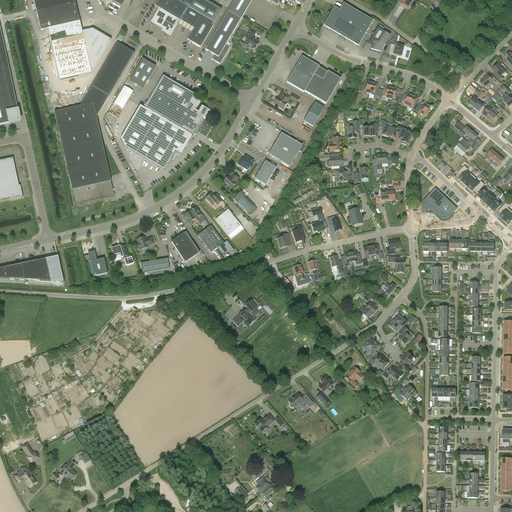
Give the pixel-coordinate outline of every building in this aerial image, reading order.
[(33,0),(41,31),(79,22),(74,0),(33,0)] [(159,9),(159,10),(151,22),(163,29),(162,31),(170,35),(177,23),(180,25),(188,11),(170,0),(158,0),(155,6),(159,9)] [(213,26),(212,25),(221,10),(203,0),(170,0),(188,11),(180,25),(192,32),(187,40),(200,48),(213,26)] [(234,0),(227,12),(205,50),(214,55),(211,59),(220,64),(230,47),(226,45),(252,0),(234,0)] [(413,0),(401,0),(399,3),(407,9),(413,0)] [(373,21),(355,11),(343,4),(339,11),(334,8),(323,26),(358,47),(373,21)] [(380,53),(390,36),(383,32),(384,28),(379,25),(368,44),(373,46),(371,50),(380,53)] [(92,29),(81,32),(91,74),(111,40),(92,29)] [(259,42),(252,39),(255,33),(250,30),(245,38),(247,39),(244,44),(254,50),(259,42)] [(117,44),(88,93),(105,104),(134,54),(117,44)] [(391,45),(388,55),(397,57),(397,56),(401,57),(404,47),(396,45),(396,46),(391,45)] [(511,55),(510,53),(508,55),(507,53),(503,56),(504,58),(507,61),(504,63),(511,71),(511,70),(511,55)] [(11,111),(0,56),(0,125),(9,123),(20,121),(18,110),(11,111)] [(302,57),(286,83),(303,93),(304,92),(318,68),(319,67),(302,57)] [(130,81),(142,88),(155,67),(142,59),(130,81)] [(504,78),(502,76),(506,72),(499,64),(493,69),(495,72),(493,75),(500,82),(504,78)] [(327,73),(318,68),(304,92),(325,105),(340,79),(327,72),(327,73)] [(496,80),(492,76),(490,78),(487,75),(485,77),(485,78),(480,82),(485,88),(490,83),(491,84),(496,80)] [(140,106),(120,140),(125,148),(164,171),(175,152),(181,156),(203,118),(207,120),(211,112),(202,107),(203,105),(200,103),(193,98),(194,95),(163,77),(144,108),(140,106)] [(369,94),(372,83),(366,82),(364,91),(367,92),(366,94),(369,94)] [(377,84),(372,83),(369,94),(371,95),(372,93),(375,94),(377,84)] [(124,86),(114,104),(124,109),(133,91),(124,86)] [(472,95),(476,91),(471,86),(467,91),(472,95)] [(389,99),(391,88),(386,87),(383,96),(386,97),(386,99),(389,99)] [(391,88),(389,99),(391,100),(392,98),(395,99),(396,100),(395,101),(398,102),(400,96),(398,95),(396,94),(397,89),(391,88)] [(469,104),(474,108),(483,97),(487,92),(485,90),(483,90),(481,92),(477,97),(478,98),(477,100),(474,98),(469,104)] [(105,104),(88,93),(80,107),(54,112),(72,190),(73,190),(77,204),(108,197),(105,183),(111,182),(96,118),(105,104)] [(404,105),(407,106),(412,96),(407,93),(406,95),(404,94),(403,97),(401,104),(401,103),(405,104),(404,105)] [(501,99),(504,102),(508,108),(511,104),(511,100),(505,93),(502,95),(504,97),(501,99)] [(283,110),(287,104),(286,103),(289,98),(283,94),(280,100),(277,98),(274,104),(283,110)] [(299,99),(292,95),(289,100),(296,104),(299,99)] [(412,96),(407,106),(409,108),(410,106),(413,108),(417,99),(412,96)] [(485,99),(483,97),(474,108),(479,112),(484,106),(481,104),(485,99)] [(431,107),(430,107),(426,104),(419,112),(421,113),(421,114),(422,116),(423,115),(425,116),(431,110),(432,110),(432,109),(433,109),(433,108),(432,108),(432,107),(431,107)] [(313,127),(322,111),(313,105),(304,122),(313,127)] [(494,107),(490,111),(487,109),(482,115),(487,119),(496,108),(494,107)] [(497,110),(496,108),(487,119),(492,123),(497,117),(494,114),(497,110)] [(207,138),(214,124),(205,120),(199,134),(207,138)] [(381,131),(383,132),(381,135),(388,137),(391,129),(387,127),(388,124),(386,124),(386,123),(380,121),(379,123),(381,124),(380,128),(381,128),(381,131)] [(352,122),(352,128),(348,128),(348,139),(356,138),(355,128),(359,127),(358,122),(352,122)] [(466,134),(469,136),(472,132),(467,127),(465,129),(458,123),(454,127),(464,136),(466,134)] [(371,125),(371,127),(368,128),(369,137),(375,137),(374,131),(378,131),(378,124),(371,125)] [(391,128),(391,129),(388,137),(395,139),(397,134),(400,135),(402,128),(397,126),(396,130),(391,128)] [(402,128),(400,135),(399,137),(402,138),(401,142),(408,145),(412,134),(407,132),(408,130),(402,128)] [(460,142),(456,146),(457,147),(454,150),(462,157),(470,148),(473,151),(481,143),(476,139),(478,137),(472,132),(469,136),(471,138),(467,142),(462,138),(459,141),(460,142)] [(289,167),(302,146),(281,134),(268,155),(289,167)] [(333,139),(333,144),(329,145),(329,153),(334,152),(341,151),(340,138),(333,139)] [(496,152),(495,153),(492,150),(488,155),(488,156),(486,158),(489,161),(491,158),(494,160),(498,155),(497,155),(497,154),(496,152)] [(375,156),(375,165),(375,167),(373,167),(373,174),(377,174),(377,171),(382,170),(381,164),(380,155),(375,156)] [(390,161),(387,162),(387,155),(380,155),(381,164),(388,164),(388,167),(391,167),(390,161)] [(498,155),(494,160),(496,163),(494,165),(497,168),(499,165),(499,166),(504,161),(501,158),(501,157),(499,155),(499,156),(498,155)] [(238,165),(244,168),(247,170),(248,169),(249,169),(249,168),(250,169),(252,166),(251,165),(253,162),(245,156),(243,159),(241,159),(238,165)] [(330,158),(330,162),(329,162),(328,162),(327,163),(326,164),(326,165),(327,166),(328,167),(329,167),(342,166),(342,157),(330,158)] [(19,187),(13,159),(0,161),(0,201),(11,199),(11,200),(22,198),(20,186),(19,187)] [(476,165),(471,161),(468,165),(473,169),(474,168),(477,170),(478,169),(475,166),(476,165)] [(265,162),(261,168),(255,179),(265,186),(276,168),(265,162)] [(503,179),(508,183),(509,181),(510,182),(511,179),(511,167),(510,171),(509,170),(506,174),(507,174),(503,179)] [(360,175),(356,176),(357,183),(361,183),(361,180),(368,179),(368,168),(360,169),(360,175)] [(458,181),(462,185),(469,177),(465,173),(467,171),(463,168),(456,175),(460,178),(458,181)] [(334,170),(335,181),(338,181),(338,182),(347,182),(346,172),(344,172),(344,170),(334,170)] [(228,176),(223,182),(225,184),(227,186),(228,186),(230,189),(235,184),(235,183),(238,179),(234,175),(230,178),(228,176)] [(462,185),(467,189),(474,181),(469,177),(462,185)] [(496,189),(502,180),(499,178),(493,186),(496,189)] [(477,194),(484,186),(480,183),(478,185),(474,181),(467,189),(471,193),(473,191),(477,194)] [(393,185),(393,187),(391,187),(391,188),(388,188),(388,190),(388,192),(389,193),(389,201),(394,200),(393,190),(400,190),(399,184),(393,185)] [(364,194),(360,185),(353,188),(358,197),(364,194)] [(274,199),(276,200),(282,189),(280,188),(274,199)] [(388,192),(388,190),(380,191),(380,193),(381,201),(389,201),(389,193),(388,192)] [(455,210),(455,208),(454,207),(454,206),(438,191),(437,192),(436,191),(434,191),(431,194),(430,193),(430,194),(423,202),(423,210),(428,209),(431,207),(437,213),(436,214),(442,219),(447,219),(452,214),(453,214),(452,213),(455,210)] [(481,202),(487,195),(483,192),(477,198),(481,202)] [(257,210),(255,207),(240,193),(233,200),(248,214),(249,213),(251,215),(257,210)] [(217,206),(222,201),(218,197),(215,199),(211,194),(205,199),(212,206),(215,203),(217,206)] [(484,205),(490,198),(487,195),(481,202),(484,205)] [(487,208),(494,201),(490,198),(484,205),(487,208)] [(491,211),(497,204),(494,201),(487,208),(491,211)] [(494,214),(500,207),(497,204),(491,211),(494,214)] [(503,222),(510,214),(506,211),(508,209),(504,205),(497,213),(501,216),(499,218),(503,222)] [(348,212),(350,218),(346,219),(348,225),(352,224),(352,227),(362,224),(358,209),(356,210),(355,206),(347,208),(348,212)] [(195,208),(190,212),(195,219),(198,216),(201,220),(204,218),(201,214),(200,215),(195,208)] [(310,218),(322,214),(320,209),(317,210),(317,208),(310,209),(311,211),(308,212),(310,218)] [(241,226),(228,210),(215,220),(228,236),(241,226)] [(195,219),(190,212),(184,216),(189,223),(188,224),(190,227),(193,225),(191,222),(195,219)] [(511,226),(511,215),(510,214),(503,222),(507,226),(509,224),(511,226)] [(317,218),(319,223),(312,225),(314,233),(320,231),(321,232),(324,231),(322,224),(325,223),(323,217),(317,218)] [(335,232),(342,230),(339,219),(335,221),(334,217),(327,219),(329,226),(333,225),(335,232)] [(286,227),(283,222),(282,223),(281,221),(277,223),(278,225),(277,226),(280,231),(286,227)] [(210,227),(204,231),(217,249),(222,255),(234,251),(227,242),(223,244),(210,227)] [(296,243),(302,241),(301,237),(304,236),(301,227),(296,229),(297,231),(292,232),(296,243)] [(217,249),(204,231),(198,236),(203,243),(202,244),(204,248),(205,247),(211,254),(217,249)] [(185,263),(199,254),(185,233),(171,242),(185,263)] [(280,249),(287,247),(286,243),(289,242),(287,235),(281,236),(281,238),(277,239),(280,249)] [(138,244),(135,245),(137,249),(140,248),(141,250),(148,248),(147,247),(153,244),(151,238),(145,240),(144,237),(140,239),(140,238),(138,239),(137,240),(136,240),(138,244)] [(394,254),(393,250),(400,248),(398,240),(388,243),(390,249),(386,249),(387,255),(394,254)] [(129,255),(128,256),(125,245),(120,247),(120,246),(111,249),(113,256),(120,254),(121,258),(123,257),(123,258),(126,266),(133,264),(131,257),(130,258),(129,255)] [(377,245),(370,247),(372,256),(378,255),(380,260),(384,259),(382,252),(379,253),(377,245)] [(372,256),(370,247),(363,248),(365,257),(366,260),(369,260),(368,257),(372,256)] [(218,256),(217,257),(219,260),(220,259),(222,261),(224,260),(217,250),(215,252),(218,256)] [(104,259),(97,261),(95,252),(88,253),(90,262),(93,277),(107,274),(104,259)] [(353,252),(350,253),(352,263),(355,262),(356,265),(362,264),(360,258),(357,259),(356,252),(353,253),(353,252)] [(344,255),(346,261),(342,262),(343,268),(349,267),(348,263),(352,263),(350,253),(347,253),(348,254),(344,255)] [(332,268),(339,266),(337,256),(330,258),(332,268)] [(395,258),(391,258),(388,258),(388,263),(395,263),(395,268),(396,268),(396,274),(404,274),(404,268),(405,268),(405,261),(395,261),(395,258)] [(21,265),(24,280),(24,281),(25,281),(24,280),(40,281),(40,282),(40,281),(50,282),(50,283),(45,259),(45,260),(43,260),(38,261),(36,262),(36,261),(35,261),(35,262),(21,265),(21,264),(21,265)] [(147,276),(146,274),(169,270),(167,259),(140,264),(142,274),(143,274),(143,276),(147,276)] [(317,261),(315,262),(308,264),(311,272),(312,272),(313,275),(320,273),(319,270),(319,269),(317,261)] [(24,280),(21,265),(6,268),(6,267),(6,268),(0,269),(0,279),(8,280),(9,280),(24,280)] [(301,275),(303,274),(301,266),(294,268),(296,277),(299,276),(299,278),(301,278),(301,275)] [(392,278),(383,271),(381,274),(390,281),(392,278)] [(301,278),(299,278),(301,284),(306,283),(306,284),(307,283),(307,284),(309,284),(312,287),(313,287),(317,291),(315,293),(318,296),(323,292),(316,285),(313,277),(310,278),(309,274),(308,275),(308,274),(304,276),(303,274),(301,275),(301,278)] [(392,285),(390,287),(385,283),(380,288),(385,293),(382,297),(385,300),(388,296),(389,296),(396,288),(392,285)] [(359,295),(368,303),(372,299),(365,293),(364,294),(361,292),(359,295)] [(237,327),(244,321),(247,324),(249,326),(255,320),(250,314),(251,313),(256,308),(256,307),(259,304),(254,300),(251,302),(246,306),(248,309),(247,310),(246,309),(232,322),(237,327)] [(365,309),(366,310),(362,314),(368,319),(372,315),(373,315),(377,310),(370,303),(365,309)] [(403,318),(401,321),(396,317),(389,326),(396,332),(400,326),(403,328),(404,327),(408,323),(403,318)] [(411,338),(409,336),(411,333),(404,327),(403,328),(399,333),(402,336),(399,339),(405,345),(405,344),(406,345),(407,345),(410,342),(409,341),(409,340),(411,338)] [(377,353),(375,352),(379,347),(376,344),(376,343),(376,342),(375,341),(374,342),(370,340),(363,348),(372,355),(371,356),(374,358),(377,353)] [(402,360),(402,361),(406,364),(408,365),(411,361),(411,362),(413,363),(416,359),(414,358),(408,353),(402,360)] [(389,363),(387,361),(380,355),(375,361),(379,364),(378,366),(383,371),(389,363)] [(410,374),(411,372),(415,368),(414,368),(411,365),(409,368),(405,365),(403,367),(402,368),(410,374)] [(364,376),(361,373),(355,367),(348,375),(355,381),(356,379),(359,382),(364,376)] [(394,367),(390,372),(388,370),(382,376),(387,380),(391,375),(398,381),(403,375),(394,367)] [(321,381),(323,384),(319,388),(323,393),(327,389),(333,384),(326,377),(321,381)] [(354,391),(358,385),(352,380),(347,385),(354,391)] [(409,386),(404,391),(411,397),(412,396),(413,398),(415,398),(417,395),(417,394),(415,392),(416,392),(409,386)] [(401,395),(407,401),(411,397),(404,391),(401,395)] [(330,402),(322,393),(316,398),(324,407),(330,402)] [(401,399),(396,394),(392,398),(397,402),(401,399)] [(293,408),(294,409),(303,401),(298,395),(288,402),(290,404),(290,405),(289,406),(291,408),(292,408),(293,408)] [(308,399),(304,402),(309,408),(314,405),(308,399)] [(511,402),(503,403),(503,410),(506,410),(506,413),(511,412),(511,402)] [(99,411),(83,419),(86,424),(98,418),(97,416),(100,415),(106,412),(103,406),(102,407),(102,406),(99,407),(100,409),(98,410),(99,411)] [(258,430),(259,430),(262,433),(268,428),(267,427),(274,421),(269,415),(262,421),(261,419),(254,424),(256,426),(256,428),(258,430)] [(285,424),(279,417),(275,420),(281,427),(285,424)] [(26,458),(31,464),(39,458),(34,451),(31,454),(26,446),(23,448),(28,456),(26,458)] [(80,458),(84,465),(91,460),(86,453),(86,454),(84,451),(82,452),(84,455),(80,458)] [(263,461),(269,468),(272,465),(269,461),(268,462),(266,459),(263,461)] [(71,460),(66,465),(60,472),(70,482),(77,475),(72,470),(76,465),(71,460)] [(32,477),(32,476),(28,470),(27,471),(25,468),(24,469),(24,468),(20,470),(21,471),(17,473),(18,475),(15,477),(19,483),(22,480),(23,479),(29,487),(36,483),(32,477)] [(59,478),(54,474),(50,479),(52,481),(50,482),(53,485),(54,483),(56,485),(59,483),(56,481),(59,478)] [(260,493),(269,485),(264,479),(255,487),(260,493)] [(274,491),(269,485),(260,493),(265,499),(271,493),(272,494),(274,493),(273,492),(274,491)] [(242,491),(236,495),(234,493),(232,494),(236,499),(238,498),(242,503),(248,498),(242,491)]
